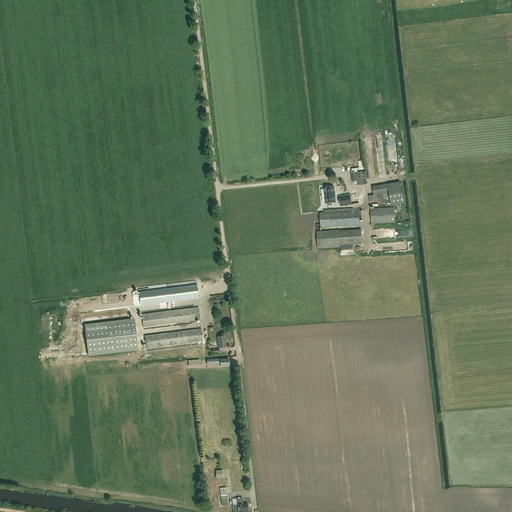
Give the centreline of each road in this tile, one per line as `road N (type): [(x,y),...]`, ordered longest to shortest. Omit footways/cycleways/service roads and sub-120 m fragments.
road 1 (unclassified): [(253,499),(194,0)]
road 2 (track): [(0,481),(204,511)]
